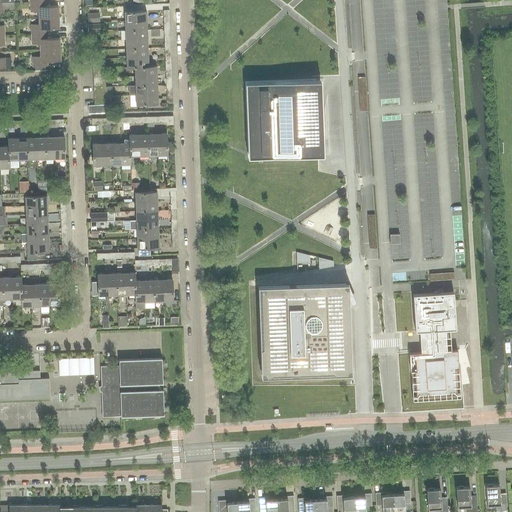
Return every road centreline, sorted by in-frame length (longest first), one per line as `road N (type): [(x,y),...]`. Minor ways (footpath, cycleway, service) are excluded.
road 1 (residential): [(199,434),(184,0)]
road 2 (residential): [(0,341),(67,338),(81,329),(74,73)]
road 3 (residential): [(198,488),(511,467)]
road 4 (secondary): [(198,453),(478,433)]
road 5 (residential): [(199,434),(0,451)]
road 6 (secondary): [(0,464),(198,453)]
road 7 (residential): [(0,478),(198,472)]
